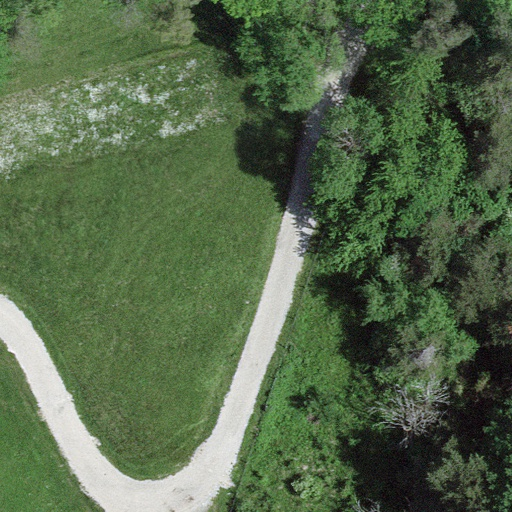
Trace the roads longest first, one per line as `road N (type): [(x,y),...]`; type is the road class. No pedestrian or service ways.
road 1 (track): [(377,0),(337,87),(286,284),(224,456),(203,488),(167,511)]
road 2 (track): [(144,511),(108,485),(29,348),(0,315)]
